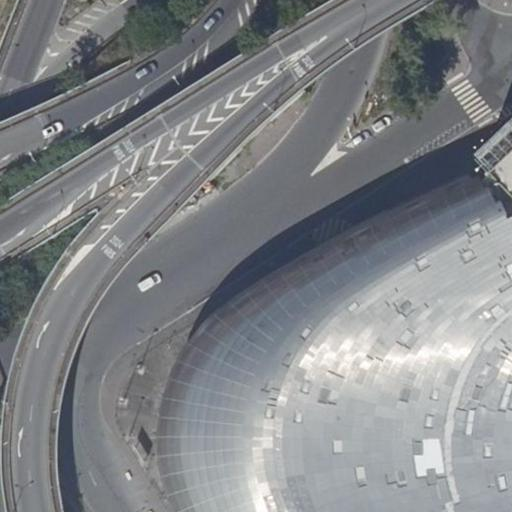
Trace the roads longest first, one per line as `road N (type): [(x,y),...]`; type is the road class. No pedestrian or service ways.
road 1 (motorway): [(41,511),(36,418),(63,314),(110,246),(309,47)]
road 2 (unclassified): [(191,265),(504,77),(462,0)]
road 3 (trunk): [(0,239),(309,47)]
road 4 (secondary): [(191,265),(305,140),(346,70),(371,0)]
road 5 (secondary): [(113,511),(81,449),(93,360),(191,265)]
road 6 (trunk): [(0,149),(165,62),(232,0)]
road 7 (tertiary): [(0,359),(191,265)]
road 8 (trunk): [(1,116),(134,0)]
road 9 (motorway): [(1,116),(39,0)]
